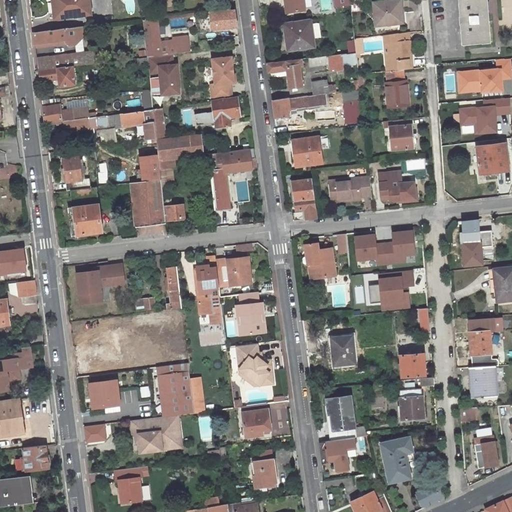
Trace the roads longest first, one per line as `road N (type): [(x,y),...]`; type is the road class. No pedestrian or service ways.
road 1 (residential): [(441,212),(457,508)]
road 2 (residential): [(316,511),(278,231)]
road 3 (residential): [(15,0),(49,259)]
road 4 (residential): [(49,259),(83,511)]
road 5 (residential): [(278,231),(245,0)]
road 6 (residential): [(49,259),(278,231)]
road 7 (residential): [(425,0),(441,212)]
road 8 (residential): [(278,231),(441,212)]
